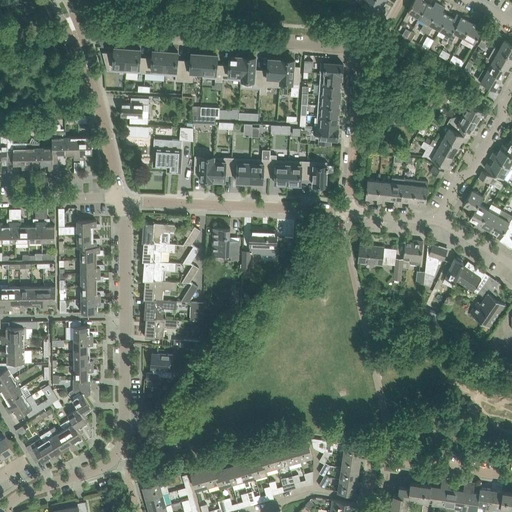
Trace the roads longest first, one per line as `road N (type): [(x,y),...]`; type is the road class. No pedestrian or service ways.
road 1 (residential): [(77,38),(106,30),(348,47),(361,60),(347,211)]
road 2 (unclassified): [(3,511),(21,494),(105,465),(123,440),(120,200)]
road 3 (residential): [(347,211),(120,200)]
road 4 (residential): [(365,511),(372,472),(386,459),(511,477)]
road 5 (unclassified): [(120,200),(77,38)]
road 6 (residential): [(511,88),(476,164),(437,220)]
road 7 (residential): [(120,200),(0,199)]
